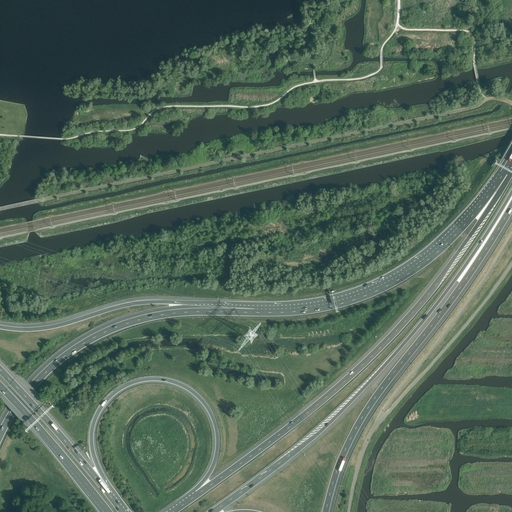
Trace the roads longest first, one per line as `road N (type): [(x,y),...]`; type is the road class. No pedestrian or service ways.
road 1 (motorway): [(506,174),(427,295),(370,357),(196,494)]
road 2 (motorway): [(213,511),(315,435),(384,367),(511,192)]
road 3 (motorway): [(325,511),(339,462),(372,401),(511,206)]
road 4 (motorway): [(107,489),(91,443),(96,415),(122,386),(158,378),(191,390),(213,418),(215,458),(196,494)]
road 5 (motorway): [(506,174),(454,236),(388,285),(328,306),(253,312)]
road 6 (motorway): [(253,312),(154,315),(94,336),(48,369),(0,434)]
road 7 (motorway): [(253,312),(143,302),(49,327),(0,327)]
road 8 (motorway): [(0,385),(107,511)]
road 9 (motorway): [(107,489),(0,369)]
